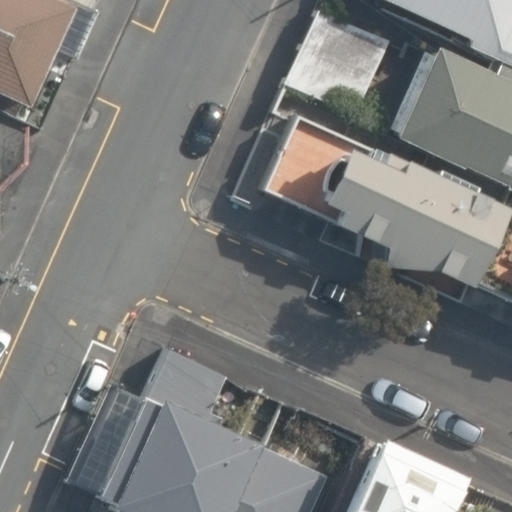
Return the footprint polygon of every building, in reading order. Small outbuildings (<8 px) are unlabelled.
[(61,1),(58,0),(0,0),(0,84),(18,93),(61,1)] [(511,0),(373,0),(370,8),(511,69),(511,0)] [(391,37),(321,6),(285,88),(354,119),(391,37)] [(511,78),(422,40),(383,131),(511,186),(511,78)] [(495,208),(358,144),(323,217),(461,281),(495,208)] [(294,511),(313,470),(131,390),(85,494),(126,511),(294,511)] [(382,443),(351,511),(461,511),(474,484),(382,443)]
